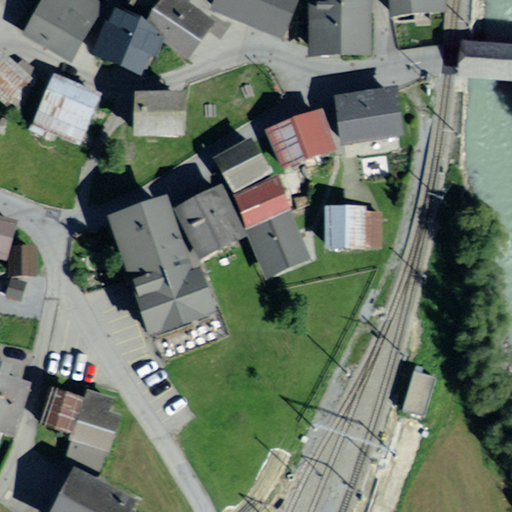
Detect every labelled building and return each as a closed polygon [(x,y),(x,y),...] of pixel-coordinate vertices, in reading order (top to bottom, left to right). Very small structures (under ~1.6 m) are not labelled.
[(47,0),(39,15),(28,34),(71,59),(99,11),(79,0),(47,0)] [(188,59),(212,27),(174,0),(170,0),(148,30),(188,59)] [(222,0),(218,11),(235,18),(280,37),(296,0),(222,0)] [(366,0),(310,0),(310,28),(310,52),(366,53),(366,0)] [(392,0),(394,16),(443,11),(442,0),(392,0)] [(146,27),(114,15),(98,56),(141,73),(149,53),(153,55),(157,56),(162,42),(143,35),(146,27)] [(511,51),(462,47),(459,73),(511,78),(511,51)] [(28,81),(3,59),(0,62),(0,101),(5,106),(18,92),(28,81)] [(98,98),(66,84),(46,129),(78,143),(91,113),(98,98)] [(389,95),(335,102),(340,139),(341,146),(395,139),(389,95)] [(182,100),(142,99),(142,116),(141,136),(181,137),(182,100)] [(323,117),(270,136),(281,168),(319,155),(334,149),(323,117)] [(287,215),(290,214),(283,197),(273,178),(261,157),(253,142),(220,161),(240,197),(251,228),(268,274),(304,261),(298,246),(287,215)] [(221,195),(184,211),(204,255),(212,251),(241,238),(221,195)] [(164,205),(113,224),(137,289),(155,337),(216,314),(201,275),(192,279),(164,205)] [(369,205),(327,206),(328,250),(371,249),(369,205)] [(20,227),(0,220),(0,252),(11,256),(20,227)] [(33,251),(15,251),(15,273),(33,273),(33,251)] [(21,301),(21,284),(10,284),(10,301),(21,301)] [(6,371),(0,368),(0,433),(12,437),(26,390),(3,383),(5,377),(6,371)] [(404,414),(424,419),(435,378),(415,373),(404,414)] [(111,403),(87,395),(72,439),(106,450),(116,420),(107,417),(111,403)] [(67,433),(77,403),(56,396),(47,426),(67,433)] [(131,511),(132,511),(73,484),(64,501),(59,511),(131,511)]
